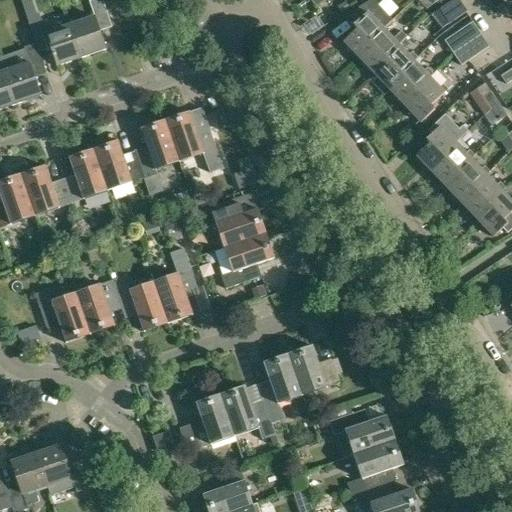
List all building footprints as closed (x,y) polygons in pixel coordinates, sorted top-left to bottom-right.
[(70,25),(81,58),(105,50),(99,32),(111,28),(101,0),(94,0),(88,2),(93,17),(70,25)] [(343,42),(359,59),(372,47),(368,43),(382,30),(383,31),(383,30),(392,21),(373,0),(371,0),(346,17),(353,26),(356,30),(343,42)] [(450,0),(436,10),(446,25),(465,12),(456,0),(450,0)] [(487,0),(495,11),(505,4),(504,3),(508,0),(487,0)] [(344,1),(337,6),(342,14),(349,9),(344,1)] [(35,20),(28,23),(39,53),(50,49),(56,67),(81,58),(70,25),(45,34),(40,19),(35,20)] [(0,57),(0,61),(15,105),(40,96),(34,79),(46,74),(39,53),(28,23),(19,26),(26,46),(22,47),(23,50),(0,57)] [(464,46),(481,35),(473,23),(456,34),(464,46)] [(359,59),(375,75),(387,63),(384,59),(397,46),(406,37),(401,31),(392,39),(383,30),(383,31),(382,30),(368,43),(372,47),(359,59)] [(444,42),(452,54),(464,46),(456,34),(444,42)] [(489,47),(481,35),(464,46),(452,54),(460,66),(489,47)] [(375,75),(390,91),(403,79),(399,75),(412,62),(413,63),(414,62),(413,62),(417,58),(412,52),(408,56),(398,46),(398,47),(397,46),(384,59),(387,63),(375,75)] [(183,50),(170,55),(173,65),(187,61),(183,50)] [(0,110),(15,105),(0,61),(0,110)] [(390,91),(405,107),(418,95),(414,91),(428,78),(428,77),(429,78),(433,74),(427,68),(423,72),(414,62),(413,63),(412,62),(399,75),(403,79),(390,91)] [(511,68),(501,76),(506,84),(511,80),(511,68)] [(405,107),(421,123),(434,111),(430,107),(448,90),(442,84),(438,88),(429,78),(428,78),(414,91),(418,95),(405,107)] [(469,94),(485,117),(491,111),(499,105),(485,83),(469,94)] [(485,117),(491,126),(498,122),(507,116),(499,105),(491,111),(485,117)] [(195,131),(189,114),(189,112),(164,121),(179,163),(202,155),(209,173),(222,169),(208,127),(195,131)] [(416,157),(432,174),(445,162),(441,158),(455,144),(456,145),(455,144),(459,140),(468,132),(462,126),(459,130),(445,115),(428,131),(432,135),(426,140),(429,144),(416,157)] [(224,116),(215,120),(219,131),(228,127),(224,116)] [(135,156),(144,179),(156,174),(155,171),(179,163),(164,121),(140,129),(146,146),(134,151),(135,156)] [(93,150),(107,192),(132,183),(144,179),(135,156),(134,151),(133,151),(134,155),(123,159),(117,141),(93,150)] [(432,174),(447,189),(448,189),(460,177),(456,174),(471,160),(474,156),(469,150),(465,154),(456,145),(455,144),(441,158),(445,162),(432,174)] [(62,180),(71,204),(107,192),(93,150),(68,158),(74,176),(62,180)] [(239,190),(258,184),(249,158),(237,162),(241,173),(234,175),(239,190)] [(448,189),(462,205),(463,205),(476,193),(472,189),(486,176),(490,172),(484,166),(480,170),(471,160),(456,174),(460,177),(448,189)] [(417,165),(403,179),(412,188),(426,175),(417,165)] [(20,175),(34,217),(71,204),(62,180),(50,184),(44,166),(20,175)] [(0,201),(0,228),(10,226),(34,217),(20,175),(0,181),(0,197),(1,201),(0,201)] [(463,205),(477,221),(478,221),(491,209),(487,205),(501,192),(505,188),(500,182),(496,186),(486,176),(472,189),(476,193),(463,205)] [(191,198),(196,208),(211,201),(207,191),(191,198)] [(478,221),(493,237),(501,229),(506,235),(511,228),(511,216),(510,214),(511,212),(511,201),(511,202),(501,192),(487,205),(491,209),(478,221)] [(157,199),(152,201),(156,213),(161,211),(157,199)] [(215,226),(223,249),(265,235),(257,210),(239,216),(235,203),(199,216),(204,229),(215,226)] [(170,218),(165,226),(170,229),(176,221),(170,218)] [(220,276),(225,289),(261,277),(256,265),(273,259),(265,235),(223,249),(231,272),(220,276)] [(176,274),(153,282),(168,324),(192,316),(186,299),(193,296),(191,291),(197,289),(186,259),(183,249),(169,254),(172,263),(176,274)] [(112,281),(120,305),(125,320),(137,316),(143,333),(168,324),(153,282),(129,290),(125,276),(112,281)] [(75,293),(90,335),(114,327),(108,310),(120,305),(112,281),(100,285),(75,293)] [(253,290),(256,300),(265,297),(262,287),(253,290)] [(59,326),(65,344),(90,335),(75,293),(52,302),(47,290),(34,295),(46,331),(59,326)] [(36,327),(17,333),(18,336),(21,346),(28,343),(40,340),(36,327)] [(312,347),(286,355),(301,397),(338,384),(331,360),(318,364),(312,347)] [(269,381),(257,385),(263,401),(271,425),(284,420),(278,405),(301,397),(286,355),(263,364),(269,381)] [(251,405),(245,389),(244,387),(219,395),(233,437),(258,429),(262,440),(270,437),(275,436),(271,425),(263,401),(251,405)] [(179,429),(188,453),(233,437),(219,395),(195,404),(202,421),(179,429)] [(353,456),(395,442),(386,417),(369,423),(365,410),(329,422),(334,436),(345,432),(353,456)] [(282,435),(275,437),(278,446),(280,452),(286,450),(282,435)] [(278,446),(275,437),(275,436),(270,437),(273,448),(278,446)] [(35,454),(46,487),(70,478),(71,481),(76,493),(89,488),(79,460),(66,464),(59,443),(55,440),(44,444),(44,449),(45,451),(35,454)] [(354,495),(355,497),(390,484),(386,472),(403,466),(395,442),(353,456),(361,479),(347,484),(351,496),(354,495)] [(4,486),(11,508),(12,511),(21,511),(25,511),(27,510),(27,509),(40,505),(35,491),(46,487),(35,454),(27,457),(26,454),(23,451),(10,456),(10,460),(11,463),(17,481),(4,486)] [(202,496),(207,511),(234,511),(252,506),(239,469),(215,477),(220,490),(202,496)] [(0,511),(11,508),(4,486),(0,474),(0,511)] [(370,505),(372,511),(419,511),(411,489),(393,495),(390,484),(355,497),(359,509),(370,505)] [(304,488),(292,492),(295,502),(307,498),(304,488)]
